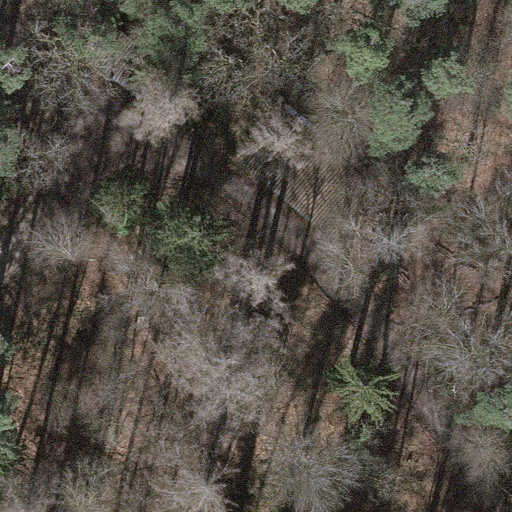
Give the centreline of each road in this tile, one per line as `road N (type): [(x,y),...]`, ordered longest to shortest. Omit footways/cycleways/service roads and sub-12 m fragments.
road 1 (track): [(511,509),(416,392),(86,134),(0,46)]
road 2 (track): [(86,134),(0,230)]
